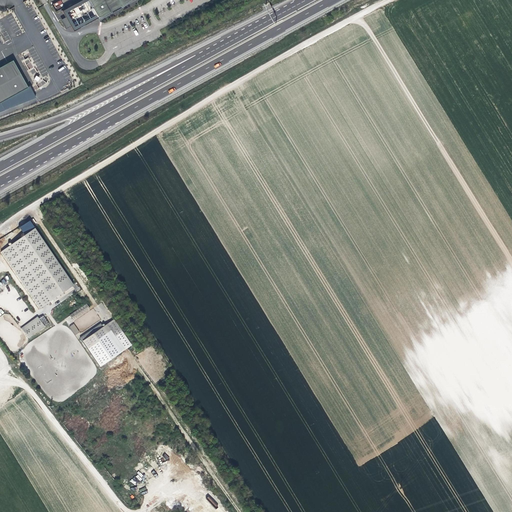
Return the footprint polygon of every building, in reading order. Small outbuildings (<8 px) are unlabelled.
[(60,0),(53,4),(56,10),(63,6),(60,0)] [(71,30),(95,17),(85,0),(78,0),(60,10),(64,17),(68,26),(71,30)] [(85,0),(95,17),(96,19),(131,0),(85,0)] [(64,28),(68,26),(64,17),(59,19),(64,28)] [(19,55),(26,71),(33,68),(28,57),(24,59),(21,53),(19,55)] [(38,55),(33,57),(42,77),(48,74),(38,55)] [(18,73),(11,59),(0,65),(0,101),(26,87),(18,73)] [(66,66),(60,68),(65,81),(71,79),(66,66)] [(33,228),(0,250),(0,251),(38,308),(72,286),(33,228)] [(95,307),(103,322),(111,318),(102,303),(95,307)] [(85,309),(82,306),(72,313),(74,316),(85,309)] [(93,308),(73,321),(80,332),(100,319),(93,308)] [(28,322),(19,328),(25,337),(42,326),(38,320),(35,316),(28,322)] [(38,320),(42,326),(46,323),(42,317),(38,320)] [(75,335),(80,332),(74,323),(69,326),(75,335)] [(100,328),(97,325),(77,338),(96,367),(120,351),(103,325),(100,328)]
